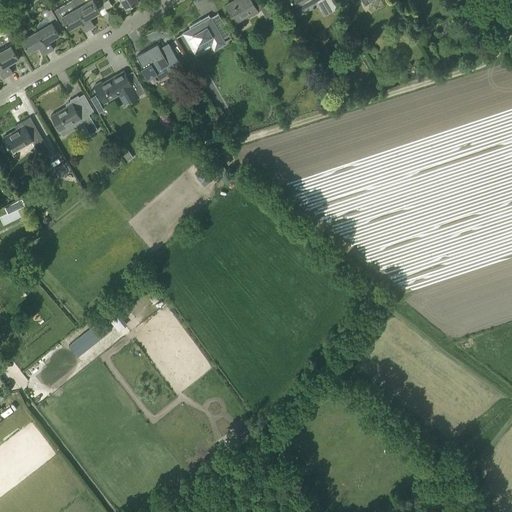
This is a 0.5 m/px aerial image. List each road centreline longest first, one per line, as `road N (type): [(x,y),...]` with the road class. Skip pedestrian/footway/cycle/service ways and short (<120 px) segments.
road 1 (track): [(325,366),(369,299),(368,284),(267,199),(229,152),(235,142),(481,65),(511,29)]
road 2 (track): [(325,366),(257,446),(161,511)]
road 3 (track): [(473,511),(444,466),(325,366)]
road 4 (unclassified): [(0,93),(164,0)]
